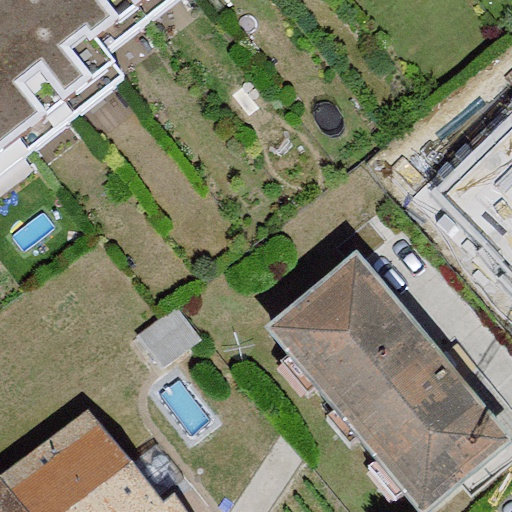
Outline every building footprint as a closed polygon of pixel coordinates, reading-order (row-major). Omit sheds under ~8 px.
[(195,0),(0,0),(0,185),(118,93),(102,73),(195,0)] [(511,119),(436,194),(511,272),(511,119)] [(511,443),(375,272),(280,347),(412,511),(453,511),(511,465),(511,443)] [(176,326),(138,355),(162,385),(199,356),(176,326)] [(156,511),(96,433),(8,500),(16,511),(156,511)]
